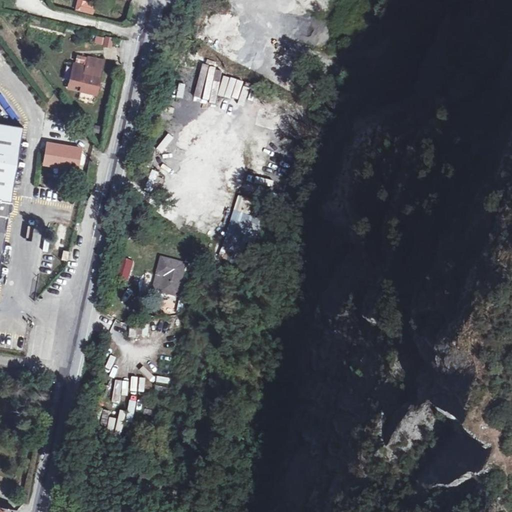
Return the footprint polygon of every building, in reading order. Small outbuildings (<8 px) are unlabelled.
[(93,14),(96,0),(76,0),(75,11),(93,14)] [(95,36),(94,45),(112,47),(113,38),(95,36)] [(75,69),(71,86),(76,88),(75,95),(89,98),(97,65),(82,61),(80,70),(75,69)] [(65,85),(71,86),(75,69),(69,67),(65,85)] [(4,206),(17,132),(0,129),(0,226),(2,216),(3,216),(4,216),(5,215),(6,215),(7,214),(7,213),(8,212),(8,211),(8,210),(8,209),(7,208),(6,207),(5,206),(4,206)] [(43,142),(38,162),(69,170),(74,150),(43,142)] [(233,216),(249,219),(252,200),(237,197),(233,216)] [(120,259),(116,279),(130,281),(133,261),(120,259)] [(153,279),(150,294),(167,297),(173,267),(149,263),(146,277),(153,279)] [(122,479),(116,506),(140,511),(179,511),(184,494),(122,479)]
